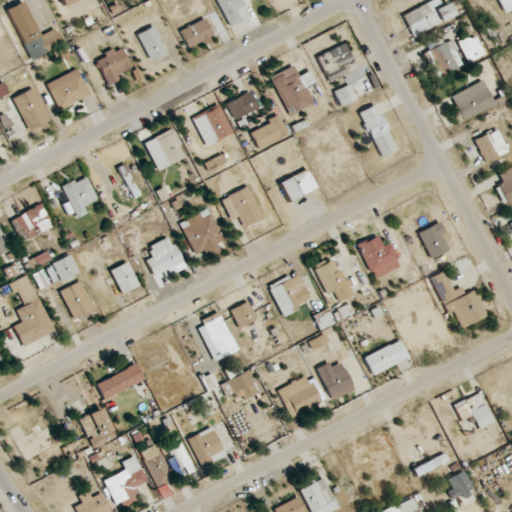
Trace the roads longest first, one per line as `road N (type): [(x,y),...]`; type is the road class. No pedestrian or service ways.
road 1 (residential): [(0,396),(441,165)]
road 2 (residential): [(0,183),(358,0)]
road 3 (residential): [(180,511),(511,336)]
road 4 (residential): [(511,296),(357,1)]
